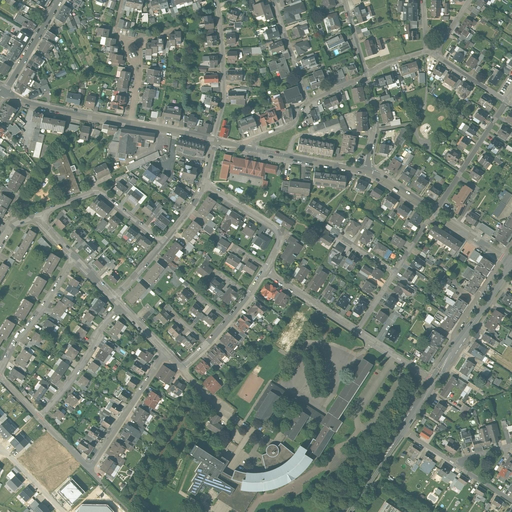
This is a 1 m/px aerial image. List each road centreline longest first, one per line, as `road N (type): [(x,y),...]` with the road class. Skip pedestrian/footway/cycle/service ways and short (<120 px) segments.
road 1 (residential): [(165,353),(89,470),(38,418)]
road 2 (residential): [(212,140),(222,71),(214,0)]
road 3 (residential): [(120,306),(38,418)]
road 4 (residential): [(73,258),(0,370)]
road 5 (residential): [(435,213),(505,101)]
road 6 (residential): [(130,123),(3,92)]
road 7 (residential): [(266,264),(277,238),(272,226),(201,179)]
road 8 (residential): [(365,172),(247,148)]
